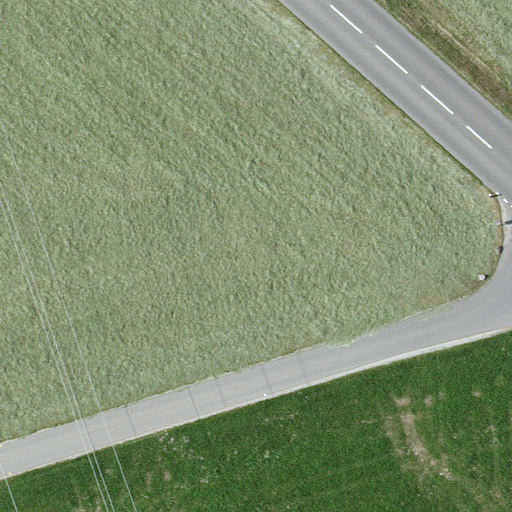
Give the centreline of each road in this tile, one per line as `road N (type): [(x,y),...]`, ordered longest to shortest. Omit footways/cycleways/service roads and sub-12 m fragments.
road 1 (unclassified): [(0,454),(511,305)]
road 2 (tertiary): [(511,171),(323,0)]
